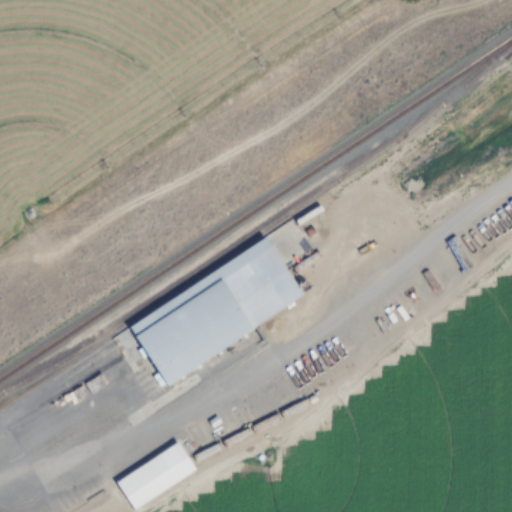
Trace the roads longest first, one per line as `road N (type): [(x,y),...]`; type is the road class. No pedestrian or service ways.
road 1 (track): [(488,0),(413,21),(289,121),(98,225),(56,257),(0,265)]
road 2 (residential): [(0,486),(113,428)]
